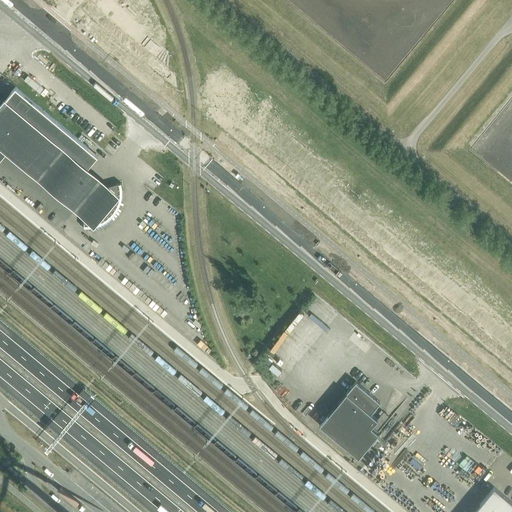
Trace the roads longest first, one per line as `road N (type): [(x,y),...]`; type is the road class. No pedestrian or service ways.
road 1 (unclassified): [(0,8),(511,433)]
road 2 (unclassified): [(511,422),(5,0)]
road 3 (motorway): [(207,511),(0,338)]
road 4 (motorway): [(0,376),(162,511)]
